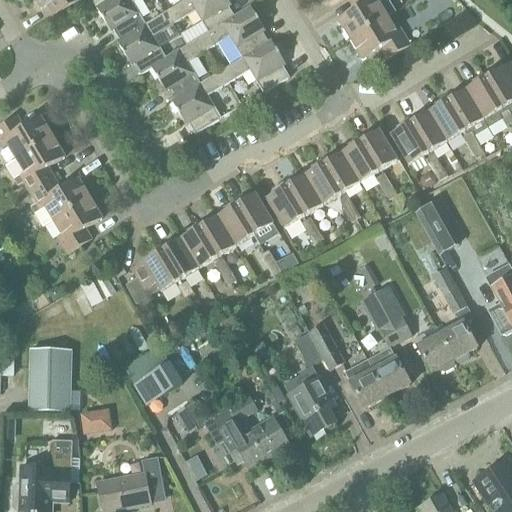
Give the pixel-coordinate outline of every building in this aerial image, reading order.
[(34,0),(38,5),(42,2),(46,8),(47,7),(54,17),(81,0),(34,0)] [(110,0),(96,9),(104,22),(111,32),(113,31),(119,41),(119,42),(146,27),(133,5),(141,0),(110,0)] [(190,0),(188,1),(167,14),(174,26),(175,25),(195,13),(202,24),(209,34),(222,27),(234,19),(228,9),(230,7),(226,0),(190,0)] [(353,12),(337,22),(349,42),(386,20),(396,13),(388,0),(348,0),(347,1),(353,12)] [(209,34),(201,39),(201,40),(208,52),(230,39),(243,61),(268,44),(262,35),(265,33),(259,23),(251,9),(238,17),(234,19),(222,27),(209,34)] [(119,41),(117,43),(125,56),(131,67),(134,65),(140,76),(152,70),(166,61),(166,60),(159,49),(153,39),(174,26),(167,14),(146,27),(119,42),(119,41)] [(386,20),(349,42),(361,62),(378,52),(385,63),(387,61),(409,48),(402,37),(399,31),(395,33),(386,20)] [(166,61),(152,70),(159,82),(165,92),(168,90),(174,101),(201,87),(187,65),(208,52),(201,40),(201,39),(188,47),(166,60),(166,61)] [(243,61),(222,74),(229,86),(251,73),(264,95),(289,80),(282,68),(285,67),(279,56),(271,43),(268,44),(243,61)] [(493,70),(482,76),(505,113),(511,124),(511,117),(511,116),(511,115),(511,114),(511,64),(496,74),(493,70)] [(174,101),(171,103),(179,116),(185,127),(188,125),(195,136),(221,120),(208,99),(229,86),(222,74),(201,87),(174,101)] [(474,88),(466,92),(488,129),(503,120),(507,128),(511,125),(511,124),(505,113),(482,76),(471,83),(474,88)] [(456,92),(444,99),(465,134),(466,134),(467,136),(470,134),(477,145),(470,149),(476,159),(479,157),(480,159),(481,159),(485,156),(487,155),(476,137),(488,129),(466,92),(459,97),(456,92)] [(437,110),(428,115),(446,145),(448,145),(461,136),(465,134),(444,99),(434,106),(437,110)] [(419,115),(407,122),(428,157),(446,145),(428,115),(422,119),(419,115)] [(15,121),(0,130),(0,143),(1,145),(5,143),(9,149),(9,150),(16,161),(53,139),(42,120),(28,129),(26,130),(19,119),(15,121)] [(400,133),(392,138),(410,168),(428,157),(407,122),(397,128),(400,133)] [(369,133),(358,140),(379,175),(399,163),(380,133),(372,138),(369,133)] [(468,137),(464,140),(470,149),(477,145),(470,134),(467,136),(468,137)] [(16,161),(6,168),(18,187),(24,184),(31,195),(53,181),(56,179),(49,168),(51,167),(65,158),(53,139),(16,161)] [(350,151),(342,156),(360,186),(379,175),(358,140),(347,147),(350,151)] [(332,156),(320,163),(341,198),(360,186),(342,156),(335,160),(332,156)] [(433,159),(427,162),(432,170),(438,167),(440,166),(435,157),(433,159)] [(313,174),(305,178),(324,208),(341,198),(320,163),(310,169),(313,174)] [(438,167),(432,170),(436,177),(437,179),(438,181),(440,183),(448,178),(440,166),(438,167)] [(383,177),(377,181),(382,189),(388,186),(390,184),(385,176),(383,177)] [(295,178),(284,185),(305,220),(324,208),(305,178),(298,183),(295,178)] [(53,181),(31,195),(37,206),(32,209),(44,229),(54,223),(90,201),(79,182),(65,190),(64,191),(56,179),(53,181)] [(388,186),(382,189),(388,200),(390,202),(394,200),(401,212),(403,211),(406,201),(397,198),(398,197),(390,184),(388,186)] [(276,196),(268,201),(286,231),(305,220),(284,185),(273,192),(276,196)] [(245,197),(233,204),(254,238),(260,249),(280,237),(274,227),(255,196),(247,201),(245,197)] [(346,200),(340,203),(345,211),(351,208),(353,207),(349,198),(346,200)] [(90,201),(54,223),(63,237),(59,239),(63,246),(69,256),(89,243),(93,241),(87,231),(87,230),(89,229),(102,221),(90,201)] [(225,215),(217,220),(235,250),(254,238),(233,204),(223,210),(225,215)] [(440,258),(461,247),(437,204),(416,215),(440,258)] [(351,208),(345,211),(351,222),(353,225),(361,220),(354,207),(353,207),(351,208)] [(208,219),(196,226),(217,261),(235,250),(217,220),(210,224),(208,219)] [(309,222),(303,226),(308,234),(314,231),(317,229),(311,220),(309,222)] [(188,237),(181,242),(199,272),(217,261),(196,226),(186,233),(188,237)] [(314,231),(308,234),(315,245),(316,247),(325,242),(317,229),(314,231)] [(14,233),(9,236),(16,246),(24,241),(22,235),(14,233)] [(171,242),(160,248),(180,283),(199,272),(181,242),(173,246),(171,242)] [(138,281),(128,288),(136,305),(160,291),(162,294),(180,283),(160,248),(149,255),(151,259),(132,271),(138,281)] [(269,253),(261,258),(267,268),(276,264),(269,253)] [(222,262),(215,266),(221,275),(222,277),(228,274),(231,272),(224,261),(222,262)] [(120,264),(112,268),(116,276),(124,272),(120,264)] [(276,264),(267,268),(274,279),(282,274),(276,264)] [(370,290),(379,286),(369,267),(360,272),(370,290)] [(511,273),(509,267),(485,279),(500,306),(488,312),(494,322),(502,336),(504,335),(508,338),(511,336),(511,273)] [(454,316),(468,308),(447,271),(433,278),(454,316)] [(228,274),(222,277),(227,286),(229,289),(238,283),(231,272),(228,274)] [(187,284),(179,288),(185,299),(193,295),(187,284)] [(60,291),(57,293),(55,289),(47,294),(53,304),(64,298),(60,291)] [(390,289),(375,297),(401,345),(413,339),(403,320),(406,319),(390,289)] [(391,350),(401,345),(375,297),(364,302),(361,304),(377,334),(381,333),(390,350),(390,351),(391,350)] [(222,323),(214,326),(217,335),(218,336),(233,330),(228,320),(222,323)] [(463,325),(440,337),(454,363),(455,362),(456,365),(460,366),(468,362),(469,358),(467,356),(476,351),(463,325)] [(308,335),(324,363),(330,374),(346,365),(324,326),(308,335)] [(302,380),(301,378),(284,387),(312,438),(336,425),(332,419),(326,407),(333,404),(329,396),(320,380),(319,380),(313,369),(324,363),(308,335),(295,342),(312,375),(302,380)] [(455,363),(454,363),(440,337),(427,343),(424,336),(414,342),(429,370),(431,375),(432,375),(440,371),(440,370),(442,373),(444,374),(445,374),(453,370),(454,366),(452,364),(455,363)] [(161,351),(126,371),(129,374),(147,407),(182,386),(170,365),(161,350),(161,351)] [(388,399),(410,387),(391,350),(390,351),(390,350),(390,351),(368,363),(388,399)] [(81,393),(69,393),(70,353),(28,352),(27,413),(68,414),(68,412),(80,412),(81,393)] [(368,363),(345,375),(361,404),(365,411),(388,399),(368,363)] [(250,398),(240,404),(247,418),(258,412),(250,398)] [(229,410),(229,411),(204,425),(204,426),(217,448),(225,444),(238,466),(243,463),(249,473),(264,464),(257,451),(258,450),(249,433),(246,427),(242,420),(247,418),(240,404),(229,410)] [(192,405),(178,413),(190,434),(204,426),(204,425),(192,405)] [(109,411),(80,415),(84,437),(96,435),(94,424),(111,422),(109,411)] [(274,419),(249,433),(258,450),(257,451),(264,464),(291,448),(274,419)] [(5,442),(16,442),(16,422),(5,422),(5,442)] [(22,470),(21,489),(17,489),(15,491),(14,501),(14,510),(16,511),(52,511),(53,506),(69,507),(70,486),(72,446),(54,445),(51,448),(50,457),(53,461),(53,471),(22,470)] [(196,484),(208,477),(197,458),(185,465),(196,484)] [(158,460),(143,463),(146,476),(99,485),(104,511),(128,511),(152,508),(148,486),(163,484),(158,460)] [(488,475),(475,484),(489,507),(490,507),(496,508),(495,511),(511,511),(511,467),(508,462),(495,471),(494,477),(488,476),(488,475)] [(451,511),(443,497),(419,510),(419,511),(451,511)]
